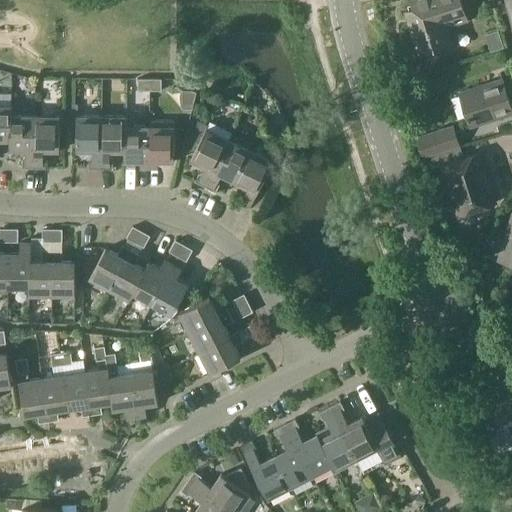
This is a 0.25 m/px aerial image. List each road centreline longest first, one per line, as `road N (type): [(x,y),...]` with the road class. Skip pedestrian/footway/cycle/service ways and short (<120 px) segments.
road 1 (residential): [(0,205),(137,208),(197,224),(245,261),(311,371)]
road 2 (tertiary): [(434,305),(359,94),(347,0)]
road 3 (residential): [(311,371),(168,443),(135,476)]
road 4 (residential): [(0,462),(76,450),(135,476)]
road 5 (residential): [(434,305),(311,371)]
